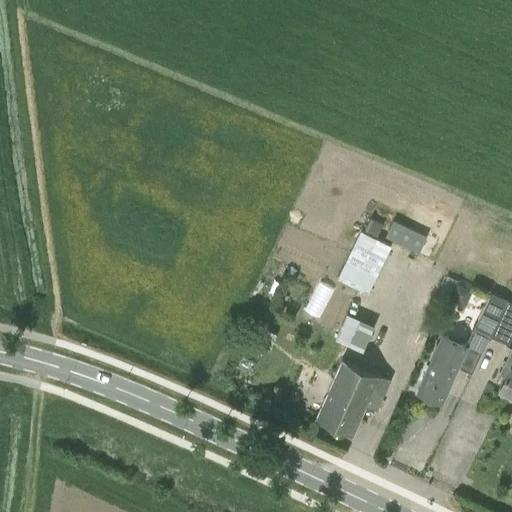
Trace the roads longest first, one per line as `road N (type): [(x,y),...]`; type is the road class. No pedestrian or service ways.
road 1 (primary): [(384,511),(143,400),(0,353)]
road 2 (track): [(21,511),(46,364)]
